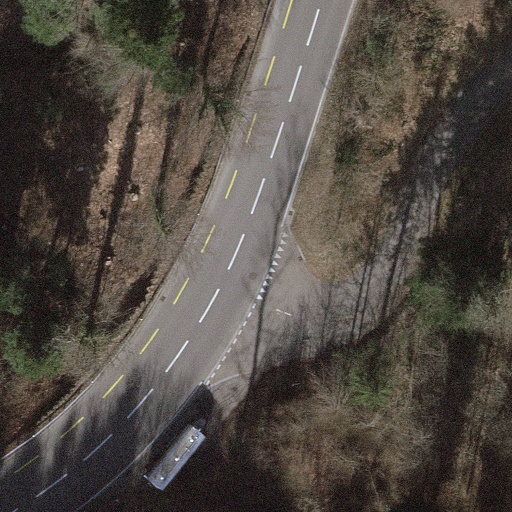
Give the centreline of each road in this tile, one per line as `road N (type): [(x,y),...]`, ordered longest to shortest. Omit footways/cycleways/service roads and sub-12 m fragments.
road 1 (tertiary): [(214,297),(293,315),(364,300),(408,249),(474,106),(511,79)]
road 2 (secondary): [(214,297),(326,0)]
road 3 (secondary): [(10,511),(114,436),(167,373),(214,297)]
